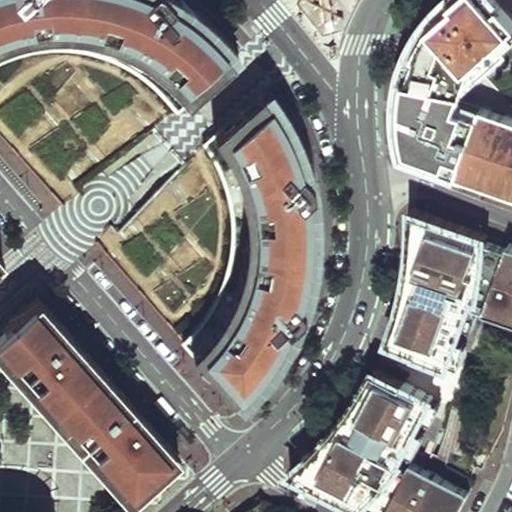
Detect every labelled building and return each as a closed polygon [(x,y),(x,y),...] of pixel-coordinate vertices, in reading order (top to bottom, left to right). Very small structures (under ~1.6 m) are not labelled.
[(0,0),(0,60),(4,59),(15,55),(24,52),(32,50),(43,49),(52,48),(62,48),(72,49),(82,50),(91,52),(101,55),(110,57),(118,61),(128,66),(136,71),(144,77),(152,84),(159,91),(165,98),(172,106),(178,111),(240,56),(230,43),(221,35),(214,27),(209,22),(203,17),(195,11),(187,18),(170,0),(0,0)] [(170,0),(187,18),(195,11),(188,5),(181,1),(179,0),(170,0)] [(406,156),(511,194),(511,118),(482,107),(479,115),(458,107),(461,98),(475,66),(471,60),(487,47),(491,52),(503,41),(511,33),(511,15),(498,0),(447,0),(439,8),(424,27),(412,50),(404,73),(402,81),(400,107),(401,131),(406,156)] [(480,61),(489,72),(511,51),(503,41),(491,52),(487,47),(471,60),(475,66),(480,61)] [(316,211),(313,188),(312,184),(294,163),(304,154),(302,148),(297,136),(288,119),(280,105),(276,99),(268,88),(205,144),(208,148),(208,149),(211,153),(213,158),(214,157),(220,169),(222,176),(226,186),(229,198),(230,205),(231,211),(232,216),(233,216),(233,221),(233,236),(232,246),(232,253),(230,259),(228,266),(225,276),(224,282),(218,295),(217,295),(215,300),(213,304),(213,305),(206,316),(202,321),(195,329),(193,332),(183,342),(239,404),(254,389),(258,385),(273,365),(278,358),(286,346),(277,336),(300,316),(305,305),(307,298),(312,279),(314,265),(316,254),(317,240),(317,219),(316,211)] [(458,107),(479,115),(482,107),(461,98),(458,107)] [(304,154),(294,163),(312,184),(310,176),(308,167),(306,159),(304,154)] [(391,342),(420,354),(420,355),(451,368),(453,364),(460,340),(464,325),(469,307),(471,304),(500,315),(511,318),(511,244),(510,250),(488,242),(490,236),(414,209),(414,219),(413,244),(411,268),(406,293),(400,316),(391,342)] [(180,456),(39,298),(0,332),(0,357),(128,502),(180,456)] [(472,328),(477,310),(469,307),(464,325),(472,328)] [(498,322),(511,327),(511,318),(500,315),(498,322)] [(277,336),(286,346),(290,337),(297,325),(300,316),(277,336)] [(453,364),(460,366),(467,343),(460,340),(453,364)] [(313,454),(291,472),(364,510),(370,504),(384,511),(463,511),(474,493),(406,457),(408,453),(419,431),(426,419),(434,400),(436,398),(402,380),(402,381),(378,368),(373,378),(360,398),(343,422),(330,436),(313,454)] [(446,406),(493,412),(498,387),(452,377),(446,406)] [(433,422),(441,404),(434,400),(426,419),(433,422)] [(415,457),(426,435),(419,431),(408,453),(415,457)]
